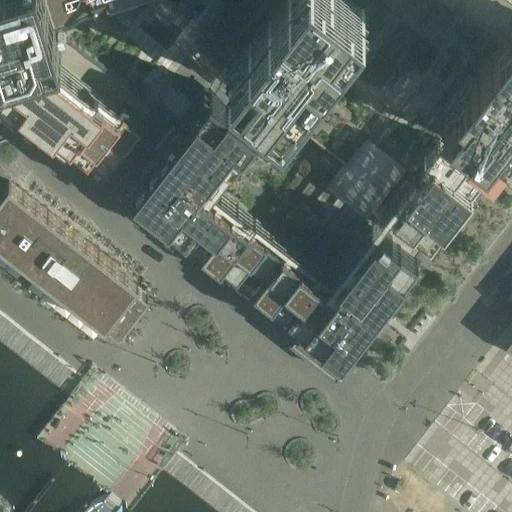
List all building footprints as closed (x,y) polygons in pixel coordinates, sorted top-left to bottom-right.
[(0,0),(0,82),(106,165),(138,124),(54,60),(71,48),(63,18),(115,2),(123,0),(0,0)] [(340,349),(357,329),(367,315),(368,315),(369,313),(368,313),(376,303),(377,303),(378,302),(377,301),(389,286),(390,286),(391,285),(390,284),(403,268),(403,269),(404,268),(404,267),(416,251),(417,252),(418,251),(417,250),(430,233),(431,234),(432,233),(431,232),(440,221),(443,216),(444,217),(445,216),(444,215),(457,200),(458,199),(458,198),(459,197),(460,198),(461,196),(460,195),(467,187),(483,167),(511,129),(511,0),(278,0),(228,64),(210,87),(209,88),(208,89),(209,90),(197,106),(196,105),(195,106),(196,107),(183,123),(183,122),(182,123),(182,124),(170,140),(169,139),(168,140),(169,141),(161,151),(160,151),(159,152),(160,153),(148,168),(147,168),(146,169),(147,170),(134,185),(133,186),(134,187),(133,188),(134,189),(135,188),(139,191),(150,200),(150,201),(151,202),(152,201),(167,214),(168,215),(169,215),(184,227),(184,228),(185,229),(186,228),(198,237),(201,240),(201,241),(202,242),(203,241),(218,253),(218,254),(219,255),(220,254),(236,267),(235,268),(237,269),(238,268),(253,281),(253,282),(254,282),(255,282),(271,294),(270,295),(271,296),(274,298),(288,309),(303,320),(340,349)] [(270,295),(271,294),(255,282),(254,282),(253,282),(253,281),(238,268),(237,269),(235,268),(236,267),(220,254),(219,255),(218,254),(218,253),(203,241),(202,242),(201,241),(201,240),(198,237),(186,228),(185,229),(184,228),(184,227),(169,215),(168,215),(167,214),(152,201),(151,202),(150,201),(150,200),(139,191),(135,188),(134,189),(133,188),(134,187),(133,186),(134,185),(147,170),(146,169),(147,168),(148,168),(160,153),(159,152),(160,151),(161,151),(169,141),(168,140),(169,139),(170,140),(182,124),(182,123),(183,122),(183,123),(196,107),(195,106),(196,105),(197,106),(209,90),(208,89),(209,88),(210,87),(204,82),(176,118),(173,116),(151,144),(154,146),(119,192),(265,305),(271,296),(270,295)] [(138,281),(9,180),(3,189),(0,186),(0,240),(105,323),(107,320),(119,330),(148,293),(136,283),(138,281)] [(367,336),(357,329),(340,349),(303,320),(288,338),(336,376),(367,336)] [(251,408),(263,415),(284,380),(255,363),(240,387),(257,398),(251,408)]
